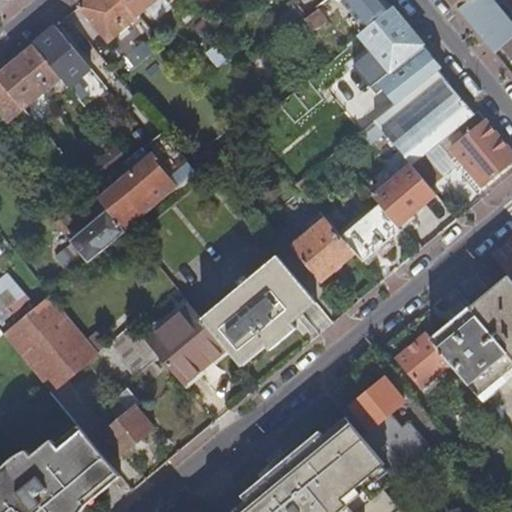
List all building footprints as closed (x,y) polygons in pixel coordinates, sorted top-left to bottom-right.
[(139,16),(126,0),(85,0),(79,5),(110,42),(140,17),(139,16)] [(158,0),(126,0),(139,16),(158,0)] [(367,30),(393,8),(386,0),(342,0),(367,30)] [(449,0),(458,11),(471,0),(449,0)] [(479,36),(484,41),(511,18),(511,10),(505,2),(499,7),(492,0),(471,0),(458,11),(479,36)] [(304,18),(305,17),(294,4),(270,23),(282,36),(291,29),(304,18)] [(326,19),(317,7),(305,17),(304,18),(305,19),(299,24),(301,27),(308,22),(314,30),(326,19)] [(391,70),(423,44),(418,38),(417,37),(393,8),(367,30),(347,47),(364,65),(376,53),(391,70)] [(92,68),(55,25),(36,41),(33,44),(60,76),(62,75),(70,85),(92,68)] [(60,76),(33,44),(32,45),(9,64),(0,71),(0,79),(24,107),(60,76)] [(460,95),(438,70),(419,85),(376,121),(404,155),(413,166),(429,153),(476,115),(460,95)] [(379,77),(330,116),(351,141),(376,121),(419,85),(409,73),(406,75),(403,72),(386,86),(379,77)] [(24,107),(0,79),(0,111),(9,122),(24,108),(24,107)] [(511,150),(499,136),(487,121),(449,152),(455,159),(459,156),(483,185),(511,161),(511,150)] [(164,130),(152,140),(129,158),(92,188),(101,198),(101,199),(151,156),(178,188),(180,189),(200,173),(164,130)] [(337,152),(330,142),(320,150),(328,160),(337,152)] [(441,169),(429,153),(413,166),(426,181),(441,169)] [(426,181),(413,166),(404,155),(390,166),(399,176),(374,196),(382,205),(400,227),(415,215),(425,206),(425,202),(424,200),(434,191),(426,181)] [(151,156),(101,199),(109,208),(127,229),(178,188),(151,156)] [(309,175),(299,183),(304,189),(313,181),(309,175)] [(92,188),(88,191),(97,201),(101,198),(92,188)] [(316,204),(304,189),(282,207),(294,222),(316,204)] [(425,206),(438,195),(434,191),(424,200),(425,202),(425,206)] [(365,262),(403,231),(400,227),(382,205),(343,236),(356,252),(365,262)] [(344,207),(329,219),(340,232),(354,220),(344,207)] [(109,208),(71,241),(89,263),(128,231),(127,229),(109,208)] [(400,227),(403,231),(418,218),(415,215),(400,227)] [(321,281),(356,252),(343,236),(340,232),(329,219),(328,218),(298,243),(295,239),(291,243),(294,247),(293,247),(321,281)] [(60,219),(56,223),(62,230),(66,227),(60,219)] [(511,240),(493,257),(510,277),(511,279),(511,240)] [(227,347),(243,367),(269,345),(273,350),(298,329),(294,324),(318,304),(278,256),(203,318),(227,347)] [(511,279),(510,277),(472,307),(511,355),(511,279)] [(0,295),(0,323),(14,312),(0,295)] [(89,339),(52,295),(8,330),(5,333),(4,334),(52,392),(85,365),(100,352),(89,339)] [(160,320),(144,334),(161,354),(184,383),(227,347),(203,318),(192,306),(166,328),(160,320)] [(433,339),(452,363),(484,401),(511,377),(511,355),(472,307),(433,339)] [(135,375),(161,354),(144,334),(135,323),(110,344),(135,375)] [(97,332),(89,339),(100,352),(108,346),(97,332)] [(433,339),(427,333),(399,358),(420,383),(437,369),(440,373),(452,363),(433,339)] [(339,384),(328,393),(335,402),(348,417),(349,418),(356,411),(372,430),(406,402),(386,378),(355,404),(339,384)] [(138,406),(142,403),(129,387),(107,406),(119,420),(103,434),(121,455),(155,426),(138,406)] [(321,431),(305,444),(361,511),(398,511),(402,509),(385,490),(399,479),(349,418),(348,417),(325,436),(321,431)] [(83,511),(88,506),(84,501),(95,492),(98,496),(123,476),(80,425),(57,445),(53,440),(33,456),(28,450),(19,455),(11,461),(3,469),(0,473),(0,477),(3,481),(0,484),(0,511),(83,511)] [(361,511),(305,444),(264,479),(291,511),(361,511)] [(291,511),(264,479),(243,495),(247,500),(233,511),(291,511)] [(84,501),(88,506),(89,504),(98,496),(95,492),(84,501)]
